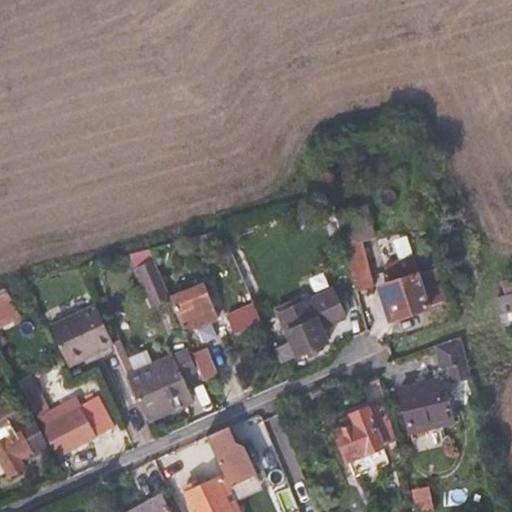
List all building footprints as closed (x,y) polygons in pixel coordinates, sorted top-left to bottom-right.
[(351,247),(369,243),(362,213),(340,218),(359,295),(370,292),(361,256),(354,258),(351,247)] [(138,272),(157,264),(153,254),(129,261),(133,274),(138,272)] [(154,309),(172,302),(157,264),(138,272),(154,309)] [(428,297),(440,293),(436,278),(389,295),(400,327),(434,315),(428,297)] [(0,333),(27,318),(9,284),(0,289),(0,333)] [(186,338),(219,324),(205,288),(172,302),(186,338)] [(434,315),(446,311),(440,293),(428,297),(434,315)] [(510,335),(511,334),(511,294),(499,298),(510,335)] [(327,336),(352,324),(339,295),(314,306),(282,320),(301,362),(332,348),(327,336)] [(280,315),(282,320),(314,306),(312,301),(280,315)] [(239,339),(265,328),(257,309),(231,319),(239,339)] [(54,331),(71,371),(117,350),(100,311),(54,331)] [(185,382),(200,375),(195,360),(192,353),(176,359),(185,382)] [(205,387),(218,382),(208,356),(195,360),(200,375),(205,387)] [(194,400),(185,382),(176,359),(130,379),(150,425),(186,410),(183,405),(194,400)] [(54,415),(39,387),(35,389),(32,382),(20,388),(59,463),(118,432),(103,404),(85,413),(80,403),(54,415)] [(27,412),(20,416),(6,388),(0,391),(0,464),(10,483),(25,475),(20,465),(32,459),(34,463),(49,455),(27,412)] [(450,405),(446,406),(442,388),(405,397),(416,442),(457,431),(450,405)] [(186,410),(196,406),(194,400),(183,405),(186,410)] [(342,437),(355,468),(387,454),(371,415),(350,424),(354,433),(342,437)] [(230,434),(210,443),(227,482),(232,493),(256,483),(242,450),(237,452),(230,434)] [(240,511),(232,493),(227,482),(202,493),(187,500),(192,511),(240,511)] [(433,511),(428,488),(410,491),(414,511),(433,511)] [(185,496),(187,500),(202,493),(200,489),(185,496)] [(164,511),(160,503),(143,511),(164,511)]
